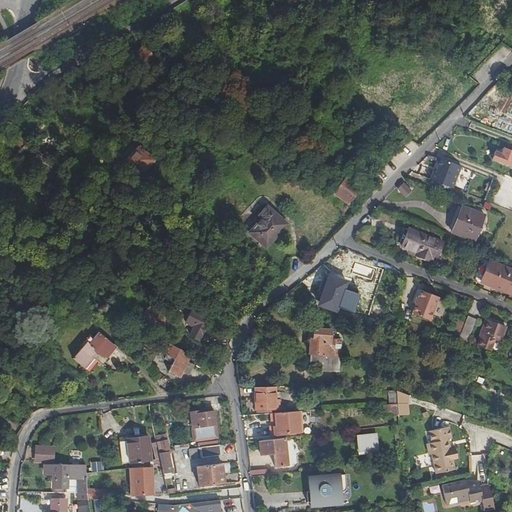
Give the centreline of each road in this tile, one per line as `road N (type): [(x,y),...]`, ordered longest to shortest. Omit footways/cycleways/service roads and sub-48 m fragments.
road 1 (residential): [(233,390),(41,415),(27,426),(16,459),(12,511)]
road 2 (residential): [(511,61),(335,241)]
road 3 (residential): [(335,241),(254,311),(233,353),(233,390)]
road 4 (unclassified): [(511,309),(335,241)]
road 5 (unclassified): [(13,77),(49,75),(171,0)]
road 6 (residential): [(233,390),(251,511)]
